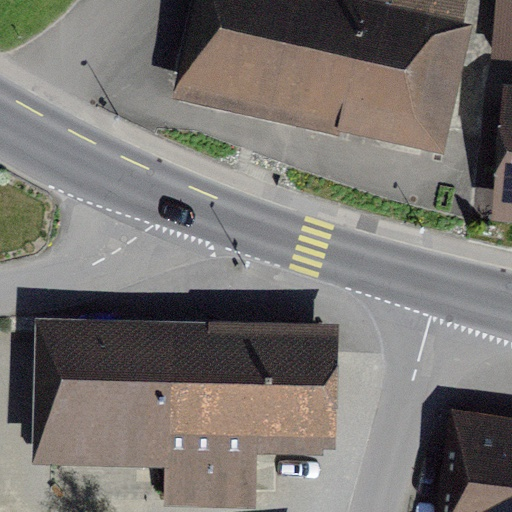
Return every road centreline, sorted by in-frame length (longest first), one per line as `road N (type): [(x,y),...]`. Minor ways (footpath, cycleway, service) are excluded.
road 1 (primary): [(161,199),(437,280)]
road 2 (residential): [(437,280),(375,511)]
road 3 (residential): [(0,289),(79,268),(138,238),(161,199)]
road 4 (primary): [(0,118),(161,199)]
